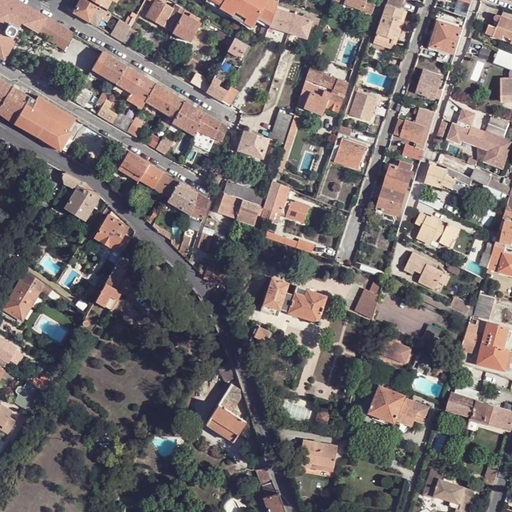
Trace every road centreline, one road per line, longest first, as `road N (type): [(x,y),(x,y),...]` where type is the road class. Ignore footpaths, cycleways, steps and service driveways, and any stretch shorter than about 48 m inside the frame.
road 1 (tertiary): [(293,511),(237,354),(196,280),(92,179),(0,123)]
road 2 (residential): [(344,258),(431,0)]
road 3 (residential): [(402,232),(478,0)]
road 4 (residential): [(206,188),(0,66)]
road 5 (residential): [(233,119),(60,18)]
